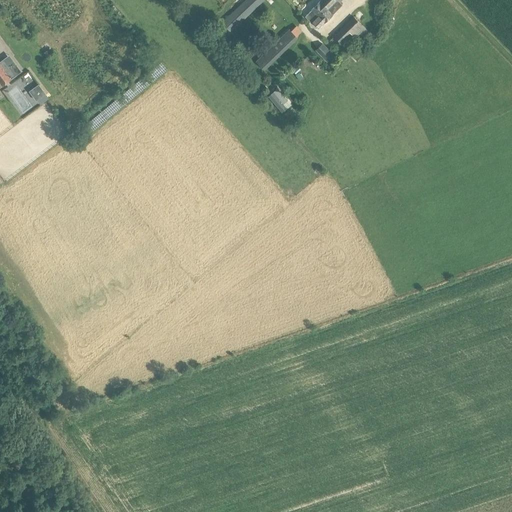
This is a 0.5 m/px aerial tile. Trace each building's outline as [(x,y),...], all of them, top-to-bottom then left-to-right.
[(244,0),(222,23),(227,28),(231,32),(263,0),(244,0)] [(311,11),(305,17),(312,23),(313,22),(319,28),(342,5),(337,0),(320,0),(311,11)] [(344,41),(350,35),(351,34),(358,41),(368,31),(353,16),(334,36),(341,44),(344,41)] [(216,40),(222,35),(217,28),(210,33),(216,40)] [(264,70),(298,38),(289,29),(256,61),(264,70)] [(316,50),(327,62),(334,55),(323,43),(316,50)] [(11,79),(16,75),(4,59),(0,61),(0,83),(2,86),(11,79)] [(35,92),(32,95),(36,101),(38,100),(45,94),(38,84),(32,88),(35,92)] [(271,102),(287,117),(292,111),(277,96),(271,102)] [(10,114),(0,118),(0,123),(2,127),(14,122),(10,114)]
